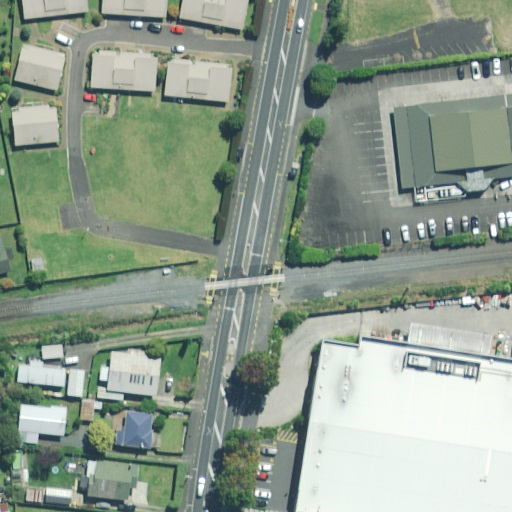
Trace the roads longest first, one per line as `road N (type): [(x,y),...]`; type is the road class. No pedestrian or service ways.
road 1 (residential): [(248,256),(108,231),(89,218),(81,201),(76,61),(94,36),(111,34),(280,54)]
road 2 (secondary): [(248,256),(208,511)]
road 3 (secondary): [(280,54),(248,256)]
road 4 (track): [(417,52),(280,54)]
